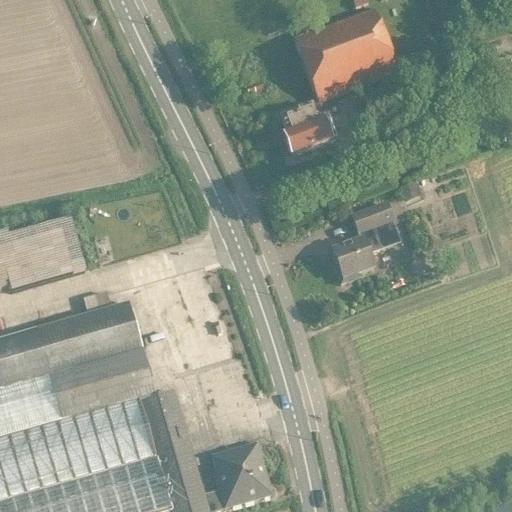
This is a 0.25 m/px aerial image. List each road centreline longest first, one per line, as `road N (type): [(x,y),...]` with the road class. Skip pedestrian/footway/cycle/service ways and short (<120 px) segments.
road 1 (secondary): [(316,511),(302,428),(258,274),(121,0)]
road 2 (unknown): [(146,254),(176,352),(205,398),(290,383)]
road 3 (unknown): [(0,286),(146,254)]
